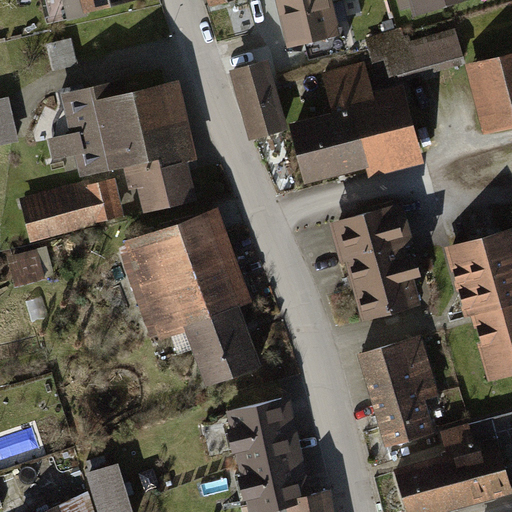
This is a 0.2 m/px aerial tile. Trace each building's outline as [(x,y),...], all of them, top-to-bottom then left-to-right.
[(51,0),(55,18),(71,14),(67,0),(51,0)] [(131,0),(70,0),(74,14),(132,1),(131,0)] [(201,0),(205,12),(246,0),(201,0)] [(266,0),(278,45),(335,31),(328,3),(339,0),(266,0)] [(400,31),(364,42),(371,63),(382,60),(389,84),(459,64),(451,35),(405,48),(400,31)] [(55,69),(78,67),(76,37),(53,39),(55,69)] [(260,57),(225,68),(246,135),(281,124),(260,57)] [(511,57),(462,69),(478,137),(511,129),(511,57)] [(328,117),(277,131),(293,191),(361,172),(363,180),(414,166),(392,86),(369,92),(362,64),(317,77),(328,117)] [(190,167),(172,83),(111,97),(108,83),(54,96),(64,136),(41,142),(47,165),(71,158),(76,179),(120,169),(135,218),(188,203),(181,168),(190,167)] [(1,100),(0,99),(0,145),(12,142),(1,100)] [(108,177),(16,202),(27,244),(119,219),(108,177)] [(394,208),(322,230),(351,324),(412,305),(396,254),(407,251),(394,208)] [(245,304),(210,210),(115,247),(150,341),(175,331),(197,388),(252,369),(231,308),(245,304)] [(511,230),(437,250),(457,325),(469,322),(485,384),(511,377),(511,230)] [(15,280),(46,278),(44,247),(13,250),(15,280)] [(417,337),(349,358),(377,451),(425,436),(416,406),(436,400),(417,337)] [(285,400),(221,414),(238,490),(302,477),(285,400)] [(443,458),(384,475),(394,511),(441,511),(503,495),(488,441),(470,446),(465,429),(437,436),(443,458)] [(85,495),(44,511),(124,511),(113,464),(80,475),(85,495)] [(327,511),(325,493),(296,497),(298,511),(327,511)]
